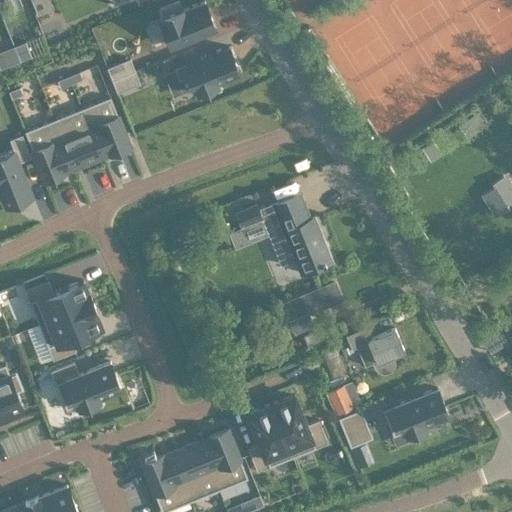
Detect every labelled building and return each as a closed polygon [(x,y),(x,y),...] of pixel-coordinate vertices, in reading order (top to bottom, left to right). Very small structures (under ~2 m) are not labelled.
[(45,0),(30,0),(35,12),(48,7),(45,0)] [(198,0),(180,7),(176,0),(173,0),(154,8),(168,42),(213,24),(202,0),(198,0)] [(15,51),(26,46),(23,39),(12,44),(15,51)] [(214,78),(237,69),(226,43),(172,65),(177,77),(187,73),(192,87),(195,86),(198,95),(218,87),(214,78)] [(12,44),(0,48),(0,65),(18,58),(12,44)] [(105,65),(110,77),(133,68),(128,55),(105,65)] [(115,90),(138,80),(133,68),(110,77),(115,90)] [(77,69),(66,73),(69,80),(80,76),(77,69)] [(66,73),(55,78),(58,85),(69,81),(66,73)] [(18,84),(7,88),(10,96),(21,91),(18,84)] [(108,151),(128,143),(108,94),(79,105),(99,154),(108,150),(108,151)] [(70,165),(99,154),(79,105),(51,117),(70,165)] [(477,107),(457,121),(465,134),(486,120),(477,107)] [(22,128),(42,178),(62,170),(61,169),(70,165),(51,117),(22,128)] [(0,192),(3,201),(29,191),(17,160),(29,155),(20,132),(7,137),(11,147),(0,151),(0,192)] [(430,137),(419,144),(428,157),(439,151),(430,137)] [(494,183),(481,191),(492,208),(503,201),(501,198),(511,190),(511,188),(502,173),(492,179),(494,183)] [(279,264),(295,257),(300,270),(329,258),(312,214),(307,216),(297,191),(257,207),(254,199),(232,208),(239,225),(260,216),(261,219),(279,264)] [(46,277),(22,286),(36,321),(91,300),(87,289),(86,289),(81,277),(51,289),(46,277)] [(333,277),(280,299),(292,328),(312,320),(307,309),(340,295),(333,277)] [(36,321),(25,326),(38,359),(49,354),(50,357),(74,347),(69,335),(99,323),(94,311),(95,311),(91,300),(36,321)] [(364,325),(345,333),(348,341),(350,345),(354,344),(362,363),(370,360),(372,364),(375,368),(381,370),(386,370),(390,366),(392,361),(392,356),(390,352),(402,347),(393,325),(369,335),(364,325)] [(310,327),(301,331),(305,341),(314,337),(310,327)] [(348,341),(339,345),(342,352),(351,348),(350,345),(348,341)] [(76,371),(72,359),(49,368),(64,406),(74,402),(77,410),(97,402),(93,394),(118,384),(108,358),(76,371)] [(21,406),(14,388),(20,386),(13,370),(7,372),(3,361),(0,362),(0,414),(9,411),(21,406)] [(342,381),(325,389),(335,411),(352,403),(342,381)] [(404,427),(407,436),(426,428),(423,420),(445,411),(435,385),(381,407),(391,432),(404,427)] [(269,401),(290,454),(325,440),(316,417),(304,422),(292,391),(269,401)] [(257,440),(245,445),(254,468),(290,454),(269,401),(245,410),(257,440)] [(370,435),(359,406),(336,415),(348,444),(370,435)] [(245,475),(225,425),(206,433),(206,434),(197,438),(216,486),(245,475)] [(189,498),(216,486),(197,438),(177,446),(169,449),(189,498)] [(354,465),(370,459),(362,440),(347,446),(354,465)] [(140,460),(160,509),(189,498),(169,449),(160,453),(159,452),(140,460)] [(44,490),(52,511),(76,511),(65,482),(53,486),(44,490)] [(35,493),(23,498),(29,511),(52,511),(44,490),(35,493)] [(29,511),(23,498),(3,506),(5,511),(29,511)]
